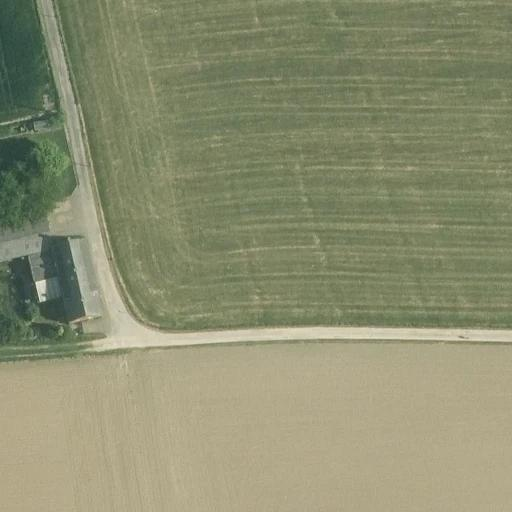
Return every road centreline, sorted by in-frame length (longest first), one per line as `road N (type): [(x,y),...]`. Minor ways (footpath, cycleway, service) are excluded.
road 1 (residential): [(43,0),(110,304),(127,333),(511,336)]
road 2 (track): [(0,345),(127,333)]
